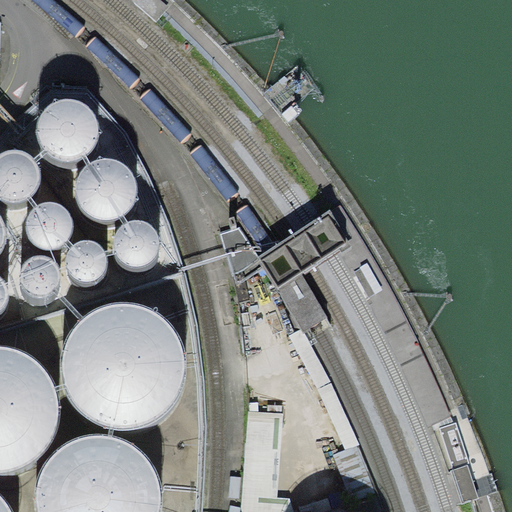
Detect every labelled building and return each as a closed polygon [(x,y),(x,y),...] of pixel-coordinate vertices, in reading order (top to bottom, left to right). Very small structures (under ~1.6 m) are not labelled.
[(79,103),(71,106),(62,113),(57,122),(55,130),(56,141),(60,148),(67,156),(74,160),(84,162),(90,162),(100,158),(105,155),(111,147),(114,140),(115,130),(114,124),(109,115),(105,110),(96,104),(89,103),(79,103)] [(26,154),(19,158),(13,163),(9,170),(8,178),(9,187),(13,194),(20,199),(28,202),(36,202),(44,200),(51,194),(55,188),(57,180),(56,173),(53,165),(48,160),(41,155),(34,154),(26,154)] [(118,161),(111,163),(102,169),(97,176),(94,186),(94,196),(95,202),(101,211),(111,218),(121,221),(136,218),(145,212),(151,203),(154,193),(152,181),(146,171),(139,165),(129,161),(118,161)] [(59,207),(51,213),(47,220),(45,228),(46,235),(50,242),(57,247),(64,250),(73,250),(80,246),(86,241),(89,234),(89,226),(88,221),(85,214),(78,209),(67,206),(59,207)] [(0,265),(3,265),(15,256),(21,247),(23,236),(21,225),(16,217),(5,209),(0,207),(0,265)] [(147,223),(143,225),(137,230),(133,236),(131,242),(131,250),(135,258),(140,264),(148,267),(154,268),(162,266),(170,261),(175,254),(177,246),(176,238),(169,228),(163,224),(155,222),(147,223)] [(107,243),(97,244),(91,247),(85,256),(84,263),(85,270),(87,275),(92,280),(101,283),(108,283),(114,281),(119,277),(122,271),(124,264),(124,259),(121,253),(114,246),(107,243)] [(62,259),(51,260),(45,263),(39,271),(38,278),(39,285),(41,290),(46,295),(55,299),(62,299),(68,296),(73,292),(77,286),(78,280),(78,275),(75,268),(68,261),(62,259)] [(8,275),(0,275),(0,314),(1,315),(8,315),(15,312),(19,309),(23,303),(24,296),(24,291),(21,284),(14,278),(8,275)] [(183,319),(158,305),(136,303),(115,308),(96,320),(84,338),(78,359),(79,380),(88,401),(103,417),(125,427),(147,429),(169,423),(186,410),(194,399),(203,379),(203,357),(196,336),(183,319)] [(56,367),(31,353),(9,351),(0,353),(0,475),(20,477),(41,471),(59,458),(67,448),(76,427),(76,405),(69,384),(56,367)] [(160,454),(135,440),(113,438),(91,443),(73,456),(60,473),(54,494),(55,511),(179,511),(180,492),(173,471),(160,454)] [(26,511),(14,496),(0,488),(0,511),(26,511)]
